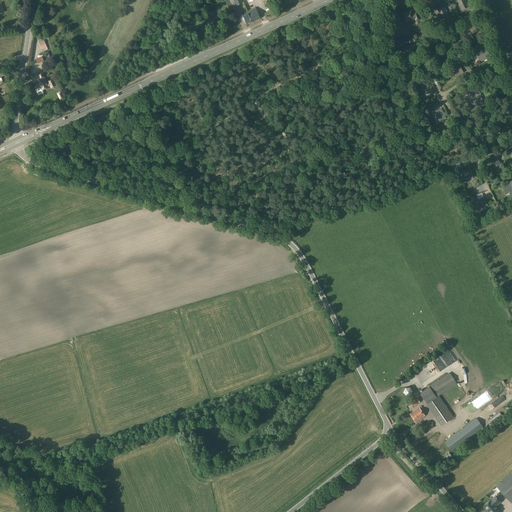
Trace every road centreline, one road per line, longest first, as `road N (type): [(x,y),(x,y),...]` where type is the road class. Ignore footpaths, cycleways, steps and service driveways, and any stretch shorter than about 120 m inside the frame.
road 1 (unclassified): [(390,431),(286,240),(42,166),(15,142)]
road 2 (secondary): [(15,142),(329,0)]
road 3 (unclassified): [(15,142),(32,0)]
road 4 (unclassified): [(289,511),(390,431)]
